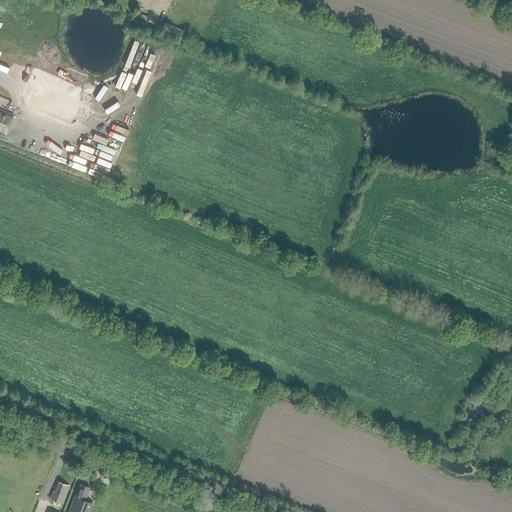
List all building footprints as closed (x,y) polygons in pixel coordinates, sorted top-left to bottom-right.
[(35,72),(23,100),(72,120),(83,92),(35,72)] [(100,96),(87,106),(90,111),(104,101),(100,96)] [(0,133),(5,135),(13,115),(0,109),(0,133)] [(72,138),(71,142),(87,148),(89,144),(72,138)] [(57,511),(60,502),(62,503),(69,486),(58,482),(54,492),(53,491),(50,498),(52,499),(51,502),(47,500),(44,507),(57,511)] [(77,492),(77,491),(68,511),(82,511),(83,510),(89,511),(93,503),(85,499),(87,495),(86,495),(89,488),(80,484),(77,492)]
